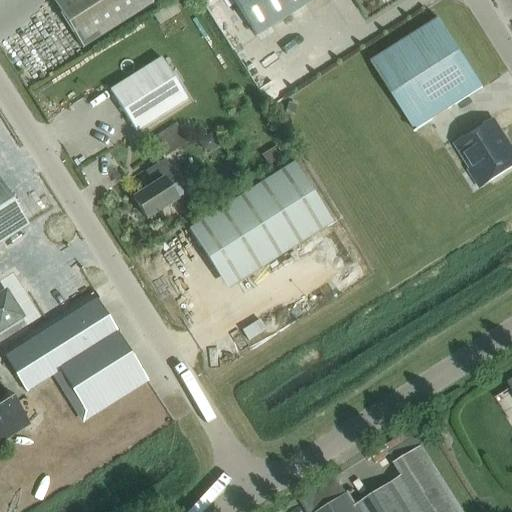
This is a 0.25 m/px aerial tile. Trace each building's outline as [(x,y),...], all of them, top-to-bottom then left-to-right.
[(149,0),(54,0),(51,2),(83,50),(152,4),(149,0)] [(231,0),(255,37),(313,0),(231,0)] [(414,132),(482,88),(439,20),(371,64),(414,132)] [(159,59),(108,92),(134,133),(185,100),(159,59)] [(490,124),(455,145),(470,170),(480,165),(490,182),(511,168),(511,151),(508,145),(505,148),(490,124)] [(179,125),(156,135),(165,153),(188,143),(179,125)] [(81,165),(87,182),(105,175),(98,158),(81,165)] [(169,189),(179,182),(165,160),(144,173),(149,180),(145,183),(144,187),(147,190),(133,199),(146,220),(176,201),(169,189)] [(291,163),(186,231),(225,291),(330,223),(291,163)] [(0,185),(0,244),(26,227),(0,185)] [(158,250),(149,254),(156,270),(165,265),(158,250)] [(0,331),(21,318),(5,293),(0,295),(0,331)] [(148,383),(144,376),(96,301),(4,359),(25,393),(52,377),(82,424),(148,383)] [(247,343),(267,331),(257,316),(237,328),(247,343)] [(0,442),(27,425),(7,393),(0,397),(0,442)] [(462,511),(421,447),(393,465),(401,478),(354,508),(346,495),(320,511),(462,511)]
